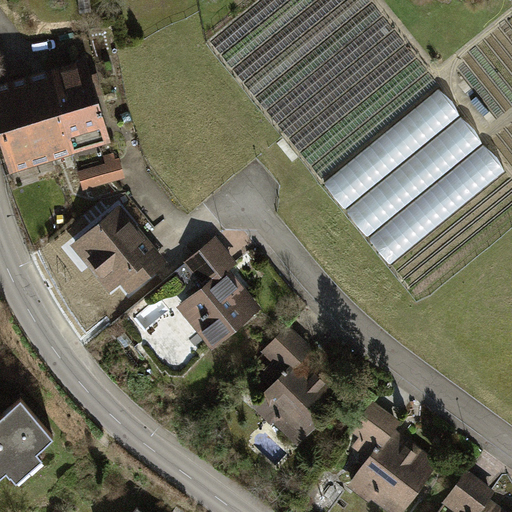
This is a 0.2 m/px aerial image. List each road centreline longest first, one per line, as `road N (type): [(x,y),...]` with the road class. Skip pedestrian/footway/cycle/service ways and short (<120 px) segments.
road 1 (residential): [(248,201),(373,339),(511,441)]
road 2 (tertiary): [(0,251),(76,378),(238,511)]
